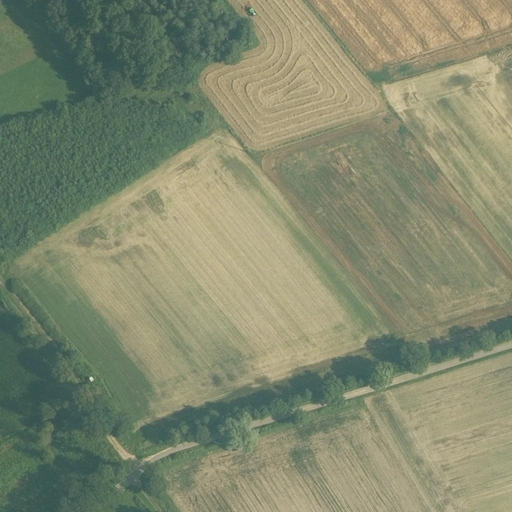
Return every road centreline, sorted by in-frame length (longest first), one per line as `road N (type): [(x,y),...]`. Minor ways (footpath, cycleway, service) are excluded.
road 1 (unclassified): [(511,346),(169,451),(135,468),(90,511)]
road 2 (track): [(0,287),(135,468)]
